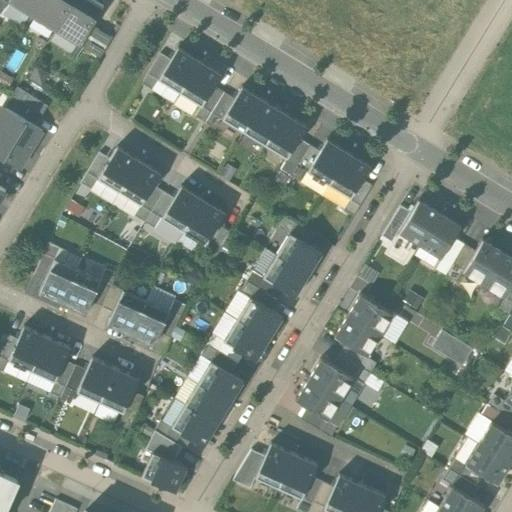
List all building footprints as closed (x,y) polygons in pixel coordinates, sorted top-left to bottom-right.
[(9,0),(0,0),(0,11),(1,13),(8,1),(9,0)] [(9,0),(8,1),(32,16),(41,0),(9,0)] [(73,0),(41,0),(32,16),(55,30),(73,0)] [(103,5),(94,0),(73,0),(55,30),(79,45),(96,17),(103,5)] [(170,59),(158,79),(180,92),(199,60),(178,47),(170,59)] [(160,53),(141,83),(151,89),(158,79),(170,59),(160,53)] [(199,60),(180,92),(201,106),(214,86),(221,73),(199,60)] [(201,106),(195,116),(205,123),(224,92),(214,86),(201,106)] [(263,99),(241,86),(234,98),(222,118),(243,131),(263,99)] [(17,87),(11,97),(42,116),(48,106),(17,87)] [(224,92),(205,123),(215,129),(222,118),(234,98),(224,92)] [(263,99),(243,131),(265,144),(284,112),(263,99)] [(0,156),(1,157),(19,168),(42,130),(6,108),(0,117),(0,156)] [(306,126),(284,112),(265,144),(286,158),(306,126)] [(348,151),(327,138),(319,150),(307,170),(329,184),(348,151)] [(309,144),(290,175),(300,181),(307,170),(319,150),(309,144)] [(139,159),(117,145),(109,158),(97,178),(119,191),(139,159)] [(109,158),(99,151),(80,182),(91,188),(97,178),(109,158)] [(370,165),(348,151),(329,184),(350,197),(362,179),(370,165)] [(139,159),(119,191),(141,204),(153,184),(160,172),(139,159)] [(350,197),(343,209),(353,215),(372,185),(362,179),(350,197)] [(141,204),(134,215),(144,221),(163,191),(153,184),(141,204)] [(173,197),(161,217),(183,230),(203,198),(181,185),(173,197)] [(163,191),(144,221),(155,228),(161,217),(173,197),(163,191)] [(224,211),(203,198),(183,230),(205,244),(224,211)] [(439,212),(418,198),(410,210),(398,231),(419,244),(439,212)] [(400,204),(381,235),(391,241),(398,231),(410,210),(400,204)] [(461,225),(439,212),(419,244),(441,257),(461,225)] [(316,235),(285,216),(279,226),(289,232),(309,245),(316,235)] [(220,226),(202,256),(212,262),(230,232),(220,226)] [(309,245),(289,232),(276,254),(308,274),(322,252),(309,245)] [(503,251),(482,238),(474,249),(462,270),(483,283),(503,251)] [(48,241),(33,274),(44,279),(54,257),(59,246),(48,241)] [(464,243),(445,274),(455,280),(462,270),(474,249),(464,243)] [(511,256),(503,251),(483,283),(505,297),(511,285),(511,256)] [(308,274),(276,254),(262,276),(283,288),(295,296),(308,274)] [(77,268),(54,257),(44,279),(39,292),(62,302),(77,268)] [(101,279),(77,268),(62,302),(85,313),(91,300),(101,279)] [(101,279),(91,300),(102,305),(112,284),(117,273),(106,268),(101,279)] [(262,276),(252,270),(246,280),(276,299),(283,288),(262,276)] [(276,299),(246,280),(240,290),(250,296),(270,309),(276,299)] [(123,288),(112,284),(102,305),(113,310),(123,288)] [(511,308),(511,285),(505,297),(499,307),(509,313),(511,308)] [(113,310),(107,323),(130,334),(146,299),(123,288),(113,310)] [(392,312),(360,292),(347,314),(379,334),(392,312)] [(270,309),(250,296),(237,318),(269,338),(282,316),(270,309)] [(169,310),(146,299),(130,334),(153,344),(159,332),(169,310)] [(169,310),(159,332),(170,336),(185,304),(174,299),(169,310)] [(379,334),(347,314),(333,335),(345,343),(366,355),(379,334)] [(269,338),(237,318),(223,340),(243,352),(255,360),(269,338)] [(47,335),(24,325),(18,338),(8,359),(31,370),(47,335)] [(472,347),(441,328),(431,346),(462,364),(472,347)] [(7,333),(0,347),(0,369),(3,370),(8,359),(18,338),(7,333)] [(223,340),(213,333),(206,344),(237,362),(243,352),(223,340)] [(47,335),(31,370),(54,380),(64,359),(70,346),(47,335)] [(366,355),(345,343),(339,353),(370,372),(376,362),(366,355)] [(237,362),(206,344),(200,354),(211,360),(231,373),(237,362)] [(370,372),(339,353),(333,363),(353,376),(363,382),(370,372)] [(86,369),(76,390),(99,401),(115,366),(92,356),(86,369)] [(333,363),(321,356),(308,378),(340,397),(353,376),(333,363)] [(75,364),(64,359),(54,380),(49,392),(60,396),(75,364)] [(231,373),(211,360),(197,382),(230,402),(243,380),(231,373)] [(75,364),(60,396),(71,401),(76,390),(86,369),(75,364)] [(115,366),(99,401),(123,411),(133,389),(139,377),(115,366)] [(340,397),(308,378),(294,399),(306,407),(327,419),(340,397)] [(230,402),(197,382),(184,403),(217,423),(230,402)] [(511,385),(503,399),(511,404),(511,385)] [(123,411),(118,422),(129,427),(144,394),(133,389),(123,411)] [(511,404),(503,399),(493,393),(487,403),(511,418),(511,404)] [(217,423),(184,403),(171,425),(191,437),(203,445),(217,423)] [(327,419),(306,407),(300,417),(331,436),(337,425),(327,419)] [(171,425),(160,419),(154,429),(180,444),(185,448),(191,437),(171,425)] [(511,457),(511,432),(491,420),(478,441),(510,461),(511,457)] [(180,444),(154,429),(145,448),(152,451),(173,460),(180,444)] [(293,452),(270,441),(264,454),(255,476),(278,486),(293,452)] [(510,461),(478,441),(464,463),(485,475),(497,483),(510,461)] [(264,454),(251,448),(232,479),(250,487),(255,476),(264,454)] [(173,460),(152,451),(141,475),(175,490),(186,466),(173,460)] [(317,462),(293,452),(278,486),(301,497),(311,475),(317,462)] [(464,463),(454,457),(448,467),(478,486),(485,475),(464,463)] [(478,486),(448,467),(441,477),(452,483),(472,496),(478,486)] [(0,511),(3,511),(18,480),(0,472),(0,511)] [(333,485),(323,507),(334,511),(348,511),(362,483),(339,472),(333,485)] [(301,497),(296,508),(305,511),(307,511),(322,480),(311,475),(301,497)] [(322,480),(307,511),(320,511),(323,507),(333,485),(322,480)] [(362,483),(348,511),(376,511),(379,506),(385,493),(362,483)] [(472,496),(452,483),(438,505),(449,511),(478,511),(484,503),(472,496)] [(55,498),(48,511),(75,511),(77,508),(55,498)]
